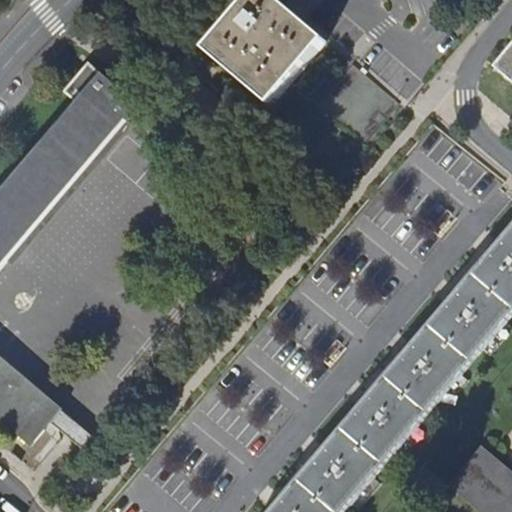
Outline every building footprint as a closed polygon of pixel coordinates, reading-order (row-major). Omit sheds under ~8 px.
[(326,43),(275,0),(251,0),(207,53),(272,107),(326,43)] [(511,50),(496,69),(511,82),(511,50)] [(0,418),(31,445),(60,412),(61,409),(0,357),(0,269),(51,210),(139,107),(91,65),(66,94),(80,105),(22,173),(0,199),(0,418)] [(400,105),(352,65),(318,106),(366,146),(400,105)] [(346,511),(511,316),(511,231),(274,511),(346,511)] [(511,511),(511,471),(483,447),(449,487),(478,511),(511,511)]
